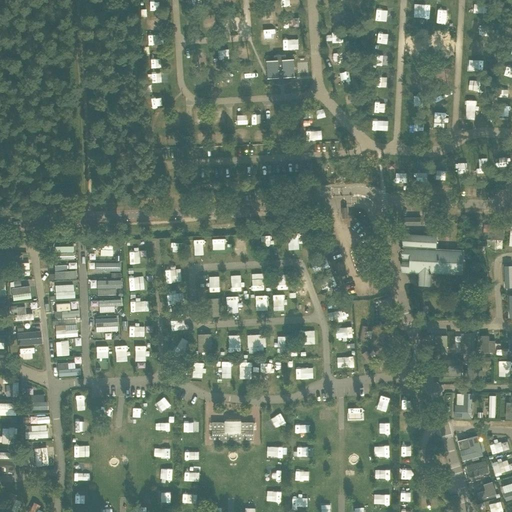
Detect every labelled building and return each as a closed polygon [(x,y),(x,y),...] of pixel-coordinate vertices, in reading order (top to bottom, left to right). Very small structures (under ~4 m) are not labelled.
[(349,42),(349,34),(334,35),(334,43),(349,42)] [(266,78),(266,79),(297,77),(296,76),(294,76),(293,60),(295,60),(295,59),(286,60),(285,55),(274,55),(274,60),(265,61),(265,62),(267,61),(268,78),(266,78)] [(412,65),(423,65),(423,55),(412,55),(412,65)] [(357,93),(344,94),(344,103),(357,103),(357,93)] [(468,115),(477,115),(477,105),(468,105),(468,115)] [(252,128),(253,141),(260,141),(260,127),(252,128)] [(486,172),(486,163),(475,164),(475,172),(486,172)] [(417,179),(429,180),(429,169),(417,168),(417,179)] [(485,224),(485,239),(505,239),(505,224),(485,224)] [(440,249),(437,249),(437,236),(410,234),(408,241),(409,247),(408,250),(406,250),(405,253),(405,257),(408,257),(408,260),(406,266),(408,273),(418,273),(418,285),(432,286),(433,268),(451,269),(451,275),(463,276),(464,250),(452,249),(452,251),(440,251),(440,249)] [(276,241),(276,235),(266,235),(267,252),(277,251),(277,241),(276,241)] [(288,235),(289,251),(301,250),(300,235),(288,235)] [(235,237),(235,251),(246,251),(245,237),(235,237)] [(223,238),(215,238),(216,255),(224,254),(223,238)] [(195,255),(204,255),(204,239),(196,239),(195,255)] [(166,252),(178,253),(178,241),(166,241),(166,252)] [(75,258),(75,245),(58,246),(59,258),(75,258)] [(144,251),(128,251),(128,263),(144,263),(144,251)] [(317,269),(329,267),(328,259),(316,261),(317,269)] [(96,261),(96,270),(120,271),(121,262),(96,261)] [(68,271),(67,264),(54,264),(55,278),(77,277),(77,270),(68,271)] [(172,284),(183,284),(183,272),(172,272),(172,284)] [(242,290),(241,273),(230,274),(231,290),(242,290)] [(252,290),(264,289),(263,273),(251,273),(252,290)] [(148,276),(128,277),(128,286),(148,286),(148,276)] [(207,291),(220,291),(220,276),(209,276),(209,282),(207,282),(207,291)] [(97,280),(97,294),(115,293),(115,287),(122,287),(121,279),(97,280)] [(55,298),(75,297),(74,283),(55,284),(55,298)] [(288,293),(290,307),(297,307),(296,292),(288,293)] [(167,303),(185,302),(184,293),(167,294),(167,303)] [(255,309),(267,309),(266,294),(255,294),(255,309)] [(273,310),(284,310),(284,294),(273,294),(273,310)] [(239,310),(238,295),(227,296),(227,310),(239,310)] [(121,305),(121,299),(100,299),(99,311),(114,311),(114,305),(121,305)] [(149,301),(129,301),(129,311),(149,310),(149,301)] [(56,303),(56,317),(80,316),(80,309),(70,309),(70,302),(56,303)] [(426,315),(431,310),(426,305),(421,310),(426,315)] [(26,306),(18,307),(18,314),(27,314),(26,306)] [(347,318),(347,310),(328,310),(329,319),(347,318)] [(182,311),(168,313),(169,320),(183,319),(182,311)] [(96,331),(118,330),(118,317),(95,318),(96,331)] [(187,320),(169,320),(170,331),(187,330),(187,320)] [(358,338),(366,339),(368,326),(360,324),(358,338)] [(129,336),(145,336),(144,325),(129,326),(129,336)] [(353,337),(352,327),(335,329),(336,338),(353,337)] [(315,329),(300,330),(301,343),(315,343),(315,329)] [(42,344),(42,331),(17,332),(17,344),(42,344)] [(476,353),(475,332),(461,332),(461,353),(476,353)] [(212,352),(212,333),(200,333),(200,352),(212,352)] [(241,335),(228,334),(228,352),(241,352),(241,335)] [(248,353),(266,353),(266,334),(249,334),(248,353)] [(288,351),(289,335),(278,335),(277,343),(276,343),(275,350),(288,351)] [(495,353),(496,341),(490,341),(490,336),(481,336),(481,353),(495,353)] [(511,354),(511,336),(510,337),(509,350),(503,350),(503,354),(511,354)] [(173,349),(181,356),(192,343),(184,337),(173,349)] [(55,340),(56,355),(69,355),(69,340),(55,340)] [(96,361),(107,361),(107,345),(96,345),(96,361)] [(114,345),(115,361),(127,361),(126,345),(114,345)] [(135,361),(146,360),(145,345),(134,345),(135,361)] [(368,350),(362,352),(367,366),(373,364),(368,350)] [(336,356),(336,367),(354,366),(354,355),(336,356)] [(463,359),(454,359),(455,370),(464,370),(463,359)] [(216,361),(216,377),(226,377),(226,361),(216,361)] [(75,368),(75,362),(59,362),(59,375),(82,374),(81,367),(75,368)] [(239,383),(252,383),(252,362),(239,362),(239,383)] [(500,371),(509,371),(510,362),(501,362),(500,371)] [(313,378),(313,367),(296,368),(296,378),(313,378)] [(6,396),(19,396),(19,383),(6,383),(6,396)] [(473,393),(456,392),(456,418),(473,418),(473,393)] [(44,401),(44,394),(30,394),(30,409),(49,409),(49,401),(44,401)] [(81,410),(87,401),(78,395),(72,404),(81,410)] [(164,410),(168,397),(160,395),(156,408),(164,410)] [(496,416),(496,395),(488,395),(488,416),(496,416)] [(0,414),(17,415),(17,402),(0,402),(0,414)] [(128,422),(137,422),(137,404),(128,403),(128,422)] [(361,417),(360,406),(350,406),(350,418),(361,417)] [(158,421),(157,429),(173,430),(173,421),(158,421)] [(74,422),(74,431),(87,431),(87,422),(74,422)] [(254,422),(212,422),(212,440),(254,441),(254,422)] [(24,437),(48,436),(47,424),(24,425),(24,437)] [(2,443),(15,443),(14,427),(2,427),(2,443)] [(463,461),(484,456),(479,435),(458,439),(463,461)] [(498,440),(489,443),(491,454),(508,449),(506,439),(498,441),(498,440)] [(84,457),(85,446),(74,446),(74,456),(84,457)] [(54,464),(53,456),(48,456),(48,447),(38,447),(38,454),(35,454),(35,465),(54,464)] [(172,447),(158,448),(158,456),(173,455),(172,447)] [(311,456),(311,448),(294,447),(294,456),(311,456)] [(393,457),(393,447),(379,447),(378,457),(393,457)] [(0,451),(0,471),(15,472),(16,451),(0,451)] [(496,474),(511,469),(511,462),(509,464),(507,459),(492,463),(496,474)] [(486,460),(466,465),(469,477),(489,472),(486,460)] [(172,478),(172,467),(162,467),(162,478),(172,478)] [(82,478),(82,470),(74,469),(74,478),(82,478)] [(311,472),(294,472),(294,481),(311,480),(311,472)] [(479,498),(496,494),(493,481),(476,485),(479,498)] [(511,482),(502,485),(505,499),(511,497),(511,482)] [(182,504),(193,503),(192,492),(182,492),(182,504)] [(306,506),(305,496),(296,497),(297,506),(306,506)] [(492,511),(503,508),(500,500),(489,503),(492,511)]
